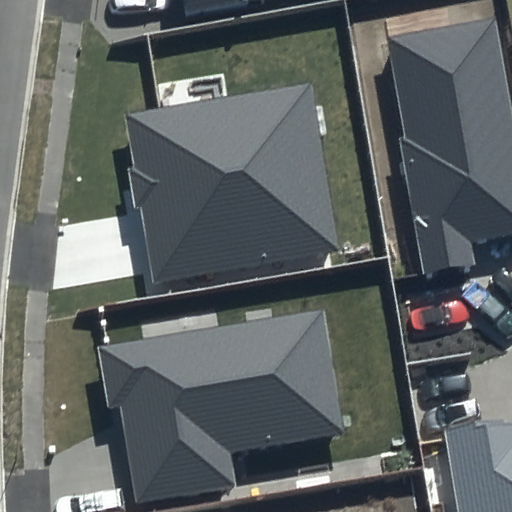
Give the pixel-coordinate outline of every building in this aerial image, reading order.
[(181,0),(184,16),(270,0),(269,0),(181,0)] [(511,235),(511,113),(495,18),(387,37),(405,136),(399,137),(423,274),(476,264),(472,242),(511,235)] [(340,251),(312,82),(126,114),(154,282),(340,251)] [(325,310),(97,346),(107,408),(121,406),(136,504),(235,488),(230,453),(345,435),(325,310)] [(511,511),(511,415),(442,428),(455,511),(511,511)]
